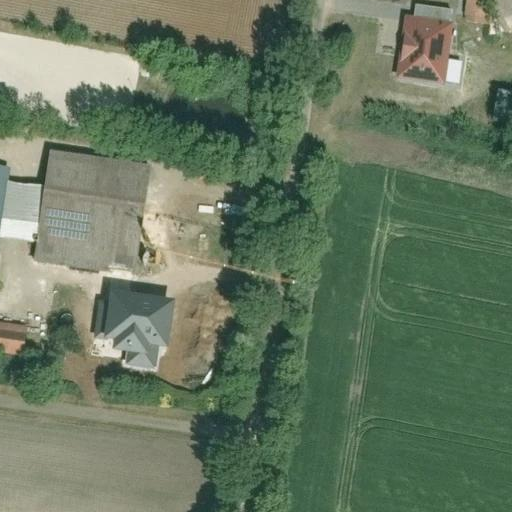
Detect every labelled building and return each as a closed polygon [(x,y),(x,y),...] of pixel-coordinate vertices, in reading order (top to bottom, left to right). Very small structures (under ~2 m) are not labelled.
[(464,0),(462,19),(491,24),(494,0),(464,0)] [(444,61),(449,29),(407,23),(399,79),(458,86),(461,63),(444,61)] [(485,123),(511,127),(511,96),(490,92),(485,123)] [(0,168),(0,263),(108,279),(97,353),(147,361),(153,316),(133,313),(154,170),(50,154),(45,192),(10,186),(12,170),(0,168)] [(0,323),(0,367),(23,370),(28,327),(0,323)] [(190,331),(171,339),(182,367),(201,359),(190,331)]
